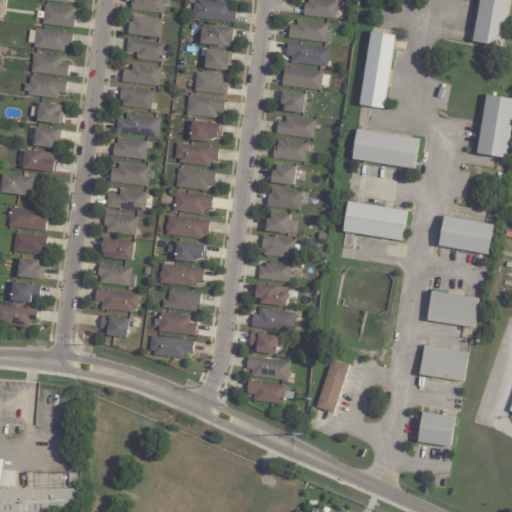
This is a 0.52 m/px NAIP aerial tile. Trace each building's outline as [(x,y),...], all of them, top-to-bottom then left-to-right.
[(130,9),(131,0),(169,0),(169,5),(164,4),(163,15),(130,11),(130,9)] [(202,0),(230,4),(229,11),(236,12),(235,24),(193,19),(195,3),(199,4),(199,0),(202,0)] [(338,2),(336,20),(303,16),(305,4),(307,4),(307,0),(330,0),(338,1),(338,2)] [(507,0),(511,1),(503,48),(473,42),(480,0),(507,0)] [(73,10),(73,16),(75,16),(73,29),(42,25),(44,6),(74,9),(73,10)] [(159,39),(127,34),(129,23),(131,23),(132,16),(162,20),(159,39)] [(327,32),(326,43),(288,39),(290,26),(297,26),(297,20),(328,24),(327,32)] [(234,30),(233,42),(231,42),(231,48),(201,44),(202,30),(204,31),(204,25),(235,29),(234,30)] [(73,34),(71,47),(64,46),(63,52),(33,48),(34,44),(28,43),(29,31),(35,31),(36,29),(73,34)] [(373,32),(396,35),(384,108),(359,104),(371,31),(373,32)] [(136,54),(125,52),(127,40),(165,45),(164,50),(168,50),(167,57),(163,57),(162,64),(135,60),(136,54)] [(329,58),(330,58),(329,62),(328,64),(327,68),(291,64),(292,57),(286,56),(287,44),(330,49),(329,57),(329,58)] [(232,54),(230,65),(228,65),(227,72),(204,69),(206,50),(232,54)] [(63,59),(62,63),(70,64),(68,77),(32,73),(34,54),(63,57),(63,59)] [(158,87),(121,83),(123,70),(131,71),(131,65),(161,68),(158,87)] [(329,86),(322,86),(321,92),(282,87),(284,68),(323,73),(323,75),(330,76),(329,86)] [(219,77),(219,78),(223,79),(222,83),(228,84),(226,96),(194,92),(197,73),(219,76),(219,77)] [(67,83),(65,94),(59,93),(58,100),(27,96),(28,92),(23,92),(24,84),(29,84),(29,77),(67,82),(67,83)] [(150,102),(149,109),(120,106),(121,99),(118,98),(119,86),(151,90),(150,102)] [(305,104),(304,114),(284,112),(284,105),(281,104),(283,92),(306,95),(305,104)] [(511,129),(507,159),(477,154),(487,95),(511,99),(511,129)] [(226,102),(224,114),(217,113),(216,120),(187,116),(189,97),(226,102)] [(61,112),(61,113),(63,113),(62,126),(35,122),(37,104),(62,107),(61,112)] [(156,137),(115,132),(116,119),(124,119),(125,113),(159,117),(156,137)] [(315,125),(314,140),(276,135),(277,122),(285,123),(286,117),(316,120),(315,125)] [(223,126),(221,139),(211,138),(210,144),(189,141),(192,122),(223,126)] [(35,128),(60,131),(59,143),(56,142),(56,143),(52,143),(51,150),(32,148),(34,128),(35,128)] [(412,138),(420,139),(416,169),(353,159),(358,130),(412,138)] [(145,141),(142,159),(110,155),(112,143),(114,143),(115,136),(145,140),(145,141)] [(307,145),(305,164),(272,160),(274,147),(276,147),(277,140),(307,144),(307,145)] [(218,149),(216,160),(208,159),(207,167),(177,163),(177,158),(173,158),(175,143),(218,148),(218,149)] [(54,156),(53,161),(56,161),(55,175),(20,171),(23,151),(54,155),(54,156)] [(109,183),(111,169),(117,170),(118,164),(149,168),(149,172),(153,172),(152,180),(147,179),(147,187),(109,183)] [(296,171),(294,187),(271,184),(273,171),(276,172),(277,165),(296,168),(296,171)] [(214,172),(213,184),(206,183),(205,190),(174,186),(177,166),(214,171),(214,172)] [(32,179),(31,192),(30,191),(29,198),(0,194),(0,184),(1,175),(32,179)] [(145,194),(143,211),(104,207),(106,194),(117,195),(118,189),(145,193),(145,194)] [(301,195),(299,212),(267,207),(269,195),(271,195),(272,189),(301,193),(301,195)] [(212,196),(211,208),(202,207),(202,215),(172,211),(174,191),(212,196)] [(355,204),(408,213),(404,242),(341,233),(345,203),(355,204)] [(40,215),(39,219),(46,220),(44,233),(7,227),(10,208),(40,213),(40,215)] [(134,227),(133,235),(103,231),(104,224),(101,223),(103,212),(135,216),(134,227)] [(290,222),(289,235),(265,232),(267,220),(270,220),(271,214),(291,216),(290,222)] [(209,221),(207,233),(200,232),(200,238),(164,234),(165,229),(163,228),(164,224),(165,223),(166,215),(209,220),(209,221)] [(495,226),(490,255),(439,246),(444,217),(495,226)] [(47,238),(45,250),(42,250),(41,256),(12,252),(15,234),(47,238)] [(133,242),(130,261),(102,256),(103,251),(100,250),(100,248),(101,237),(133,242)] [(294,255),(293,260),(264,256),(265,249),(262,249),(263,237),(295,241),(294,255)] [(206,245),(204,256),(200,256),(200,257),(194,256),(194,262),(172,259),(173,252),(166,251),(167,242),(174,244),(175,240),(206,244),(206,245)] [(39,265),(38,268),(45,268),(43,280),(41,280),(40,281),(17,278),(20,259),(39,261),(39,265)] [(293,265),(291,284),(258,281),(260,267),(266,268),(266,264),(270,264),(270,262),(293,265)] [(131,269),(130,276),(136,277),(134,288),(100,284),(101,277),(98,277),(100,265),(131,269)] [(204,271),(202,283),(197,282),(196,289),(159,284),(160,279),(159,278),(160,275),(160,273),(162,265),(204,271)] [(42,287),(40,299),(31,298),(30,305),(10,302),(12,283),(42,287)] [(261,301),(261,299),(255,298),(257,285),(290,288),(289,296),(288,296),(287,308),(260,306),(261,301)] [(102,304),(103,303),(95,302),(97,291),(139,296),(138,310),(133,310),(132,314),(102,311),(102,304)] [(200,295),(199,307),(196,307),(196,313),(162,309),(163,301),(167,302),(169,291),(200,294),(200,295)] [(479,300),(475,327),(428,320),(433,291),(480,299),(479,300)] [(0,305),(38,310),(36,322),(30,321),(29,329),(0,324),(0,305)] [(295,315),(295,319),(296,320),(295,324),(294,325),(293,334),(251,328),(252,315),(259,316),(259,310),(295,314),(295,315)] [(190,323),(189,324),(196,325),(195,337),(158,333),(160,313),(190,317),(190,323)] [(130,320),(127,339),(107,336),(108,330),(102,329),(103,317),(130,320)] [(278,337),(276,356),(255,353),(256,346),(250,345),(251,334),(278,337)] [(195,343),(193,355),(186,354),(185,361),(154,357),(154,352),(150,352),(152,337),(195,343)] [(428,346),(468,353),(464,382),(418,374),(423,345),(428,346)] [(290,374),(290,376),(289,377),(288,382),(251,377),(252,371),(246,370),(248,357),(290,363),(289,370),(290,372),(290,374)] [(350,366),(335,415),(317,409),(333,360),(350,366)] [(281,386),(286,387),(285,393),(294,394),(293,401),(284,400),(284,406),(254,402),(255,395),(247,394),(248,382),(281,386)] [(456,418),(452,447),(419,442),(424,413),(456,418)] [(77,490),(77,511),(0,511),(0,490),(39,490),(39,475),(68,474),(68,490),(77,490)]
